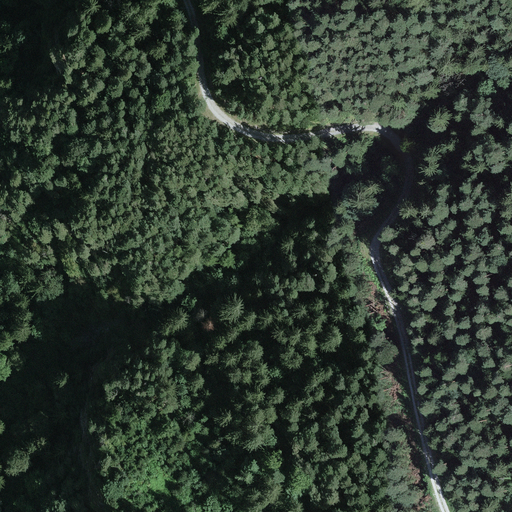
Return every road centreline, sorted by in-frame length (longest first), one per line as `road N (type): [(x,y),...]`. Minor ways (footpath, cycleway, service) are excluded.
road 1 (track): [(444,511),(397,331),(372,268),(374,235),(405,181),(400,145),(364,131),(275,138)]
road 2 (track): [(173,0),(189,77),(230,126),(275,138)]
